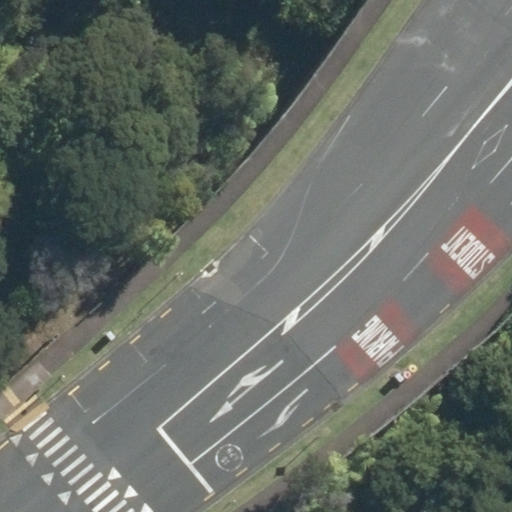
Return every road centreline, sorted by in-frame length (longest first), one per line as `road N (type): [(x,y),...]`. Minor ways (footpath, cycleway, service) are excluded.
road 1 (residential): [(511,63),(376,204),(156,408)]
road 2 (residential): [(156,408),(41,511)]
road 3 (residential): [(156,408),(92,511)]
